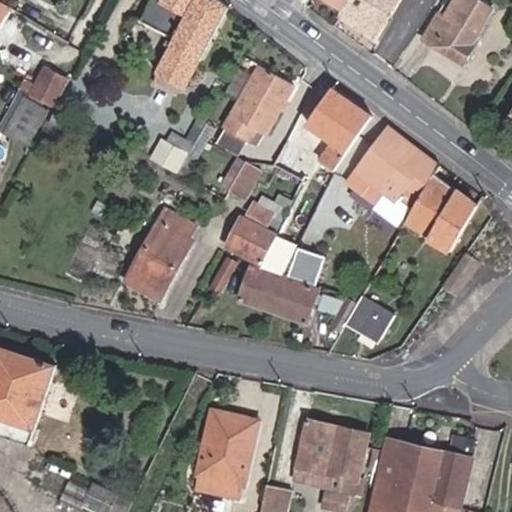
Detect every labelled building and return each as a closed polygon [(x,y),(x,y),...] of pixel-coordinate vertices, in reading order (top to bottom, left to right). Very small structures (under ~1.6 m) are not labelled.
[(147,0),(136,20),(174,39),(156,74),(184,89),(228,7),(218,0),(147,0)] [(400,0),(349,0),(345,8),(342,14),(379,37),(400,0)] [(494,9),(480,0),(454,0),(444,17),(439,14),(425,37),(466,62),(475,46),(472,44),(494,9)] [(58,101),(73,73),(48,59),(33,88),(57,102),(58,101)] [(258,124),(268,129),(295,80),(262,62),(228,125),(251,137),(258,124)] [(53,106),(22,89),(2,126),(31,142),(53,106)] [(373,116),(335,89),(311,123),(334,140),(320,160),(335,171),(373,116)] [(57,102),(48,118),(59,124),(68,108),(58,101),(57,102)] [(260,142),(268,129),(258,124),(251,137),(260,142)] [(405,137),(390,126),(357,168),(347,181),(376,204),(387,191),(398,198),(410,183),(424,193),(434,175),(441,164),(405,137)] [(188,155),(192,146),(172,137),(169,143),(188,155)] [(291,140),(279,162),(305,177),(314,160),(303,154),(306,149),(291,140)] [(180,169),(188,155),(169,143),(164,141),(155,156),(180,169)] [(220,189),(226,192),(239,173),(232,169),(220,189)] [(239,173),(226,192),(237,198),(249,180),(239,173)] [(424,193),(414,211),(410,218),(433,231),(430,237),(452,251),(480,204),(434,175),(424,193)] [(410,183),(398,198),(414,211),(424,193),(410,183)] [(246,217),(238,230),(230,246),(264,264),(275,239),(278,233),(266,228),(275,211),(282,214),(289,202),(279,198),(276,205),(264,200),(261,207),(256,204),(248,218),(246,217)] [(195,226),(167,210),(129,280),(161,297),(193,241),(189,239),(195,226)] [(433,231),(410,218),(406,224),(430,237),(433,231)] [(289,275),(298,247),(275,239),(264,264),(262,266),(289,275)] [(325,256),(298,247),(289,275),(317,284),(319,277),(325,256)] [(333,259),(325,256),(319,277),(327,279),(333,259)] [(465,257),(453,275),(468,286),(480,269),(465,257)] [(222,293),(239,262),(226,259),(211,287),(222,293)] [(252,266),(242,298),(309,321),(319,289),(252,266)] [(468,286),(453,275),(443,290),(457,300),(468,286)] [(363,299),(353,296),(339,322),(347,327),(350,321),(363,299)] [(364,297),(363,299),(350,321),(367,331),(369,328),(384,337),(396,317),(364,297)] [(0,437),(28,447),(56,367),(0,348),(0,437)] [(258,421),(212,411),(199,474),(244,484),(258,421)] [(368,435),(306,421),(293,481),(326,489),(350,496),(354,497),(368,435)] [(371,511),(457,511),(458,506),(462,507),(473,459),(388,440),(371,511)] [(110,511),(119,496),(93,484),(83,505),(96,511),(110,511)] [(286,511),(291,493),(263,486),(256,511),(286,511)] [(339,511),(345,511),(350,496),(326,489),(321,507),(339,511)]
